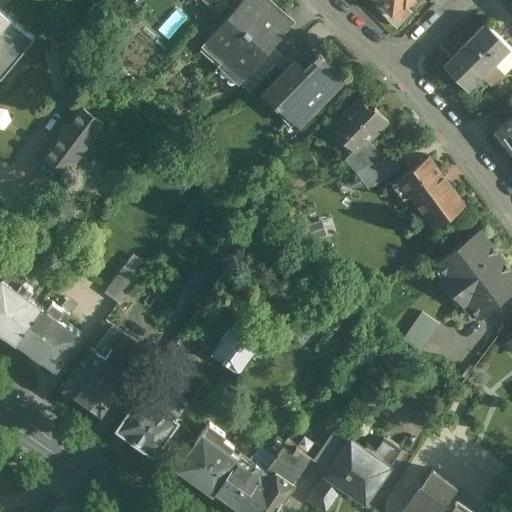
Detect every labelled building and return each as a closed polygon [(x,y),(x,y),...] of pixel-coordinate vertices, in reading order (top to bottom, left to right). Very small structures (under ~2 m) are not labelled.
[(264,0),(242,0),(201,46),(222,63),(272,6),(264,0)] [(203,0),(216,11),(226,0),(203,0)] [(411,0),(377,0),(392,14),(403,4),(406,6),(411,0)] [(272,6),(222,63),(218,66),(237,83),(239,84),(255,66),(273,47),(292,24),(272,6)] [(0,8),(0,75),(1,77),(34,37),(0,8)] [(486,22),(444,64),(468,88),(482,75),(491,84),(511,63),(511,49),(509,47),(510,47),(486,22)] [(283,56),(275,64),(284,73),(296,61),(297,62),(303,55),(293,46),(283,56)] [(273,47),(255,66),(265,75),(275,64),(283,56),(273,47)] [(316,58),(305,69),(297,62),(296,61),(284,73),(264,93),(278,107),(279,106),(295,121),(300,116),(300,117),(307,110),(306,109),(316,100),(321,105),(345,79),(318,53),(314,57),(316,58)] [(361,99),(332,128),(354,150),(355,151),(368,139),(377,129),(380,131),(390,121),(376,107),(372,110),(361,99)] [(83,107),(44,158),(64,173),(102,122),(83,107)] [(511,116),(497,128),(511,148),(511,116)] [(386,158),(368,139),(355,151),(354,150),(349,155),(353,159),(348,164),(355,171),(386,158)] [(441,171),(429,155),(391,183),(403,199),(409,194),(434,227),(465,204),(453,188),(452,189),(439,172),(441,171)] [(386,158),(355,171),(368,189),(393,169),(386,158)] [(511,272),(479,229),(436,262),(446,276),(442,279),(463,307),(467,304),(478,318),(511,291),(511,272)] [(1,279),(0,280),(0,325),(4,328),(18,338),(41,305),(28,296),(33,289),(23,282),(26,278),(10,266),(1,278),(1,279)] [(110,274),(87,306),(106,320),(129,288),(110,274)] [(69,315),(52,303),(48,310),(41,305),(18,338),(32,348),(32,349),(41,355),(56,365),(79,332),(64,322),(69,315)] [(422,312),(403,338),(421,351),(440,324),(422,312)] [(241,315),(214,354),(237,370),(264,332),(241,315)] [(105,356),(90,346),(64,385),(62,383),(57,391),(58,396),(66,401),(71,400),(75,393),(101,411),(134,363),(127,357),(137,342),(122,331),(105,356)] [(184,399),(162,383),(151,400),(143,394),(141,392),(139,395),(140,395),(120,423),(119,423),(118,425),(120,427),(128,432),(144,444),(144,443),(152,449),(154,451),(156,449),(155,448),(175,420),(176,420),(177,418),(175,416),(175,417),(173,415),(184,399)] [(225,434),(208,423),(207,425),(208,425),(179,465),(178,466),(179,468),(180,467),(211,490),(213,491),(213,490),(238,455),(231,450),(233,446),(222,438),(225,434)] [(363,448),(351,439),(350,441),(334,430),(313,459),(329,470),(309,498),(325,510),(341,485),(365,501),(389,467),(388,466),(400,449),(383,437),(375,449),(367,444),(363,448)] [(250,458),(241,451),(238,455),(213,490),(216,492),(216,491),(237,507),(265,468),(265,469),(283,444),(284,442),(277,437),(268,450),(260,444),(250,458)] [(283,444),(265,469),(265,468),(237,507),(244,511),(273,511),(294,482),(293,481),(310,456),(296,446),(293,451),(283,444)] [(467,511),(455,503),(453,506),(446,502),(457,487),(431,469),(421,484),(419,483),(401,509),(406,511),(467,511)]
